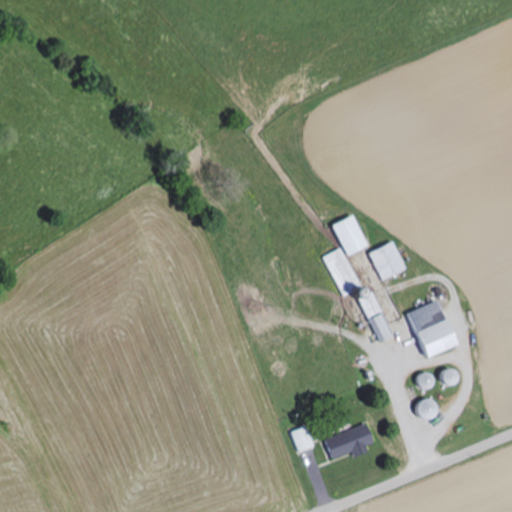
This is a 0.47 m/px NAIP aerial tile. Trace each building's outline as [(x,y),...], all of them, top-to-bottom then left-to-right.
[(346,258),(367,248),(353,216),(332,226),(346,258)] [(382,282),(408,271),(396,242),(369,253),(382,282)] [(324,259),(347,303),(357,298),(379,343),(393,336),(371,293),(365,296),(342,250),(324,259)] [(405,313),(419,359),(450,350),(436,304),(405,313)] [(451,386),(451,372),(440,372),(440,386),(451,386)] [(432,388),(428,374),(415,377),(419,391),(432,388)] [(435,413),(425,399),(412,408),(422,422),(435,413)] [(329,461),(350,453),(350,456),(372,449),(363,426),(322,441),(329,461)]
